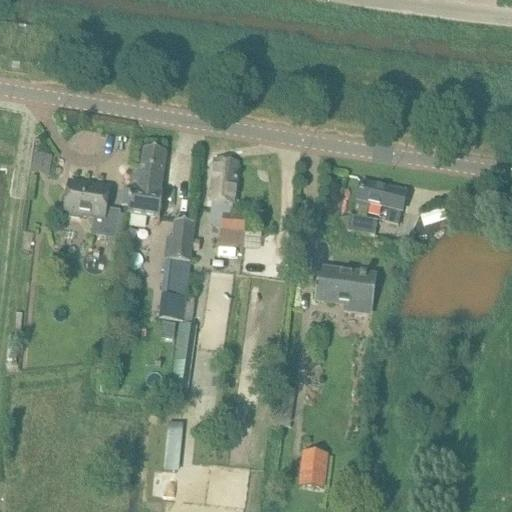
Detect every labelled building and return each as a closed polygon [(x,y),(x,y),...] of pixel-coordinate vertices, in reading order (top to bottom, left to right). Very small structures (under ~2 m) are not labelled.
[(34,166),(50,169),(52,154),(37,151),(34,166)] [(127,217),(160,221),(163,196),(160,196),(166,154),(144,151),(141,169),(135,168),(131,191),(129,207),(127,217)] [(244,247),(245,234),(246,220),(231,219),(236,165),(216,163),(211,200),(212,201),(210,217),(221,218),(219,245),(244,247)] [(69,184),(65,214),(93,219),(90,237),(116,241),(120,213),(106,210),(109,191),(69,184)] [(362,184),(357,208),(372,211),(373,207),(388,210),(385,224),(398,227),(406,195),(362,184)] [(123,190),(121,206),(129,207),(131,191),(123,190)] [(350,218),(347,233),(375,238),(377,222),(350,218)] [(183,324),(194,225),(174,222),(171,249),(166,248),(165,262),(166,262),(159,321),(183,324)] [(192,241),(191,253),(198,254),(200,242),(192,241)] [(344,314),(369,317),(374,279),(322,272),(318,303),(345,306),(344,314)] [(260,292),(254,339),(286,343),(292,296),(260,292)] [(179,326),(169,404),(185,406),(195,328),(179,326)] [(56,366),(69,367),(70,354),(57,354),(56,366)] [(303,454),(299,488),(319,491),(323,457),(303,454)]
